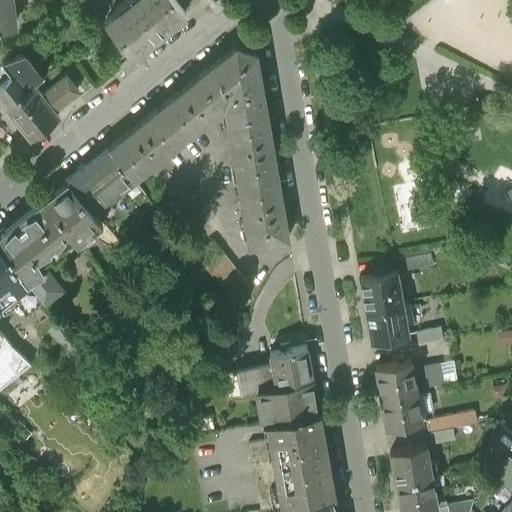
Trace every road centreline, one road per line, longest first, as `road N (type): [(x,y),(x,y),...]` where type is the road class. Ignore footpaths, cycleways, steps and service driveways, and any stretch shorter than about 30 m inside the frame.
road 1 (residential): [(362,511),(278,0)]
road 2 (residential): [(249,0),(0,196)]
